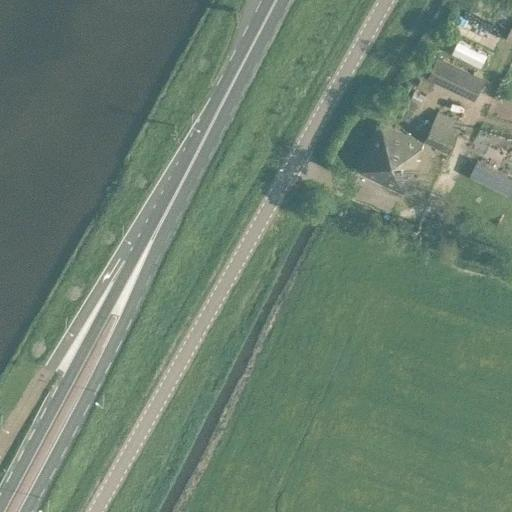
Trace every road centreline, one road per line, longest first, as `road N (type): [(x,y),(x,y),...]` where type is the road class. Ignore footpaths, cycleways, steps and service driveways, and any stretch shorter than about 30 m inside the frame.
road 1 (unclassified): [(92,511),(382,0)]
road 2 (primary): [(135,275),(273,0)]
road 3 (primary): [(21,511),(122,318),(135,275)]
road 4 (primary): [(87,334),(0,500)]
road 5 (tertiary): [(87,334),(49,367),(0,444)]
